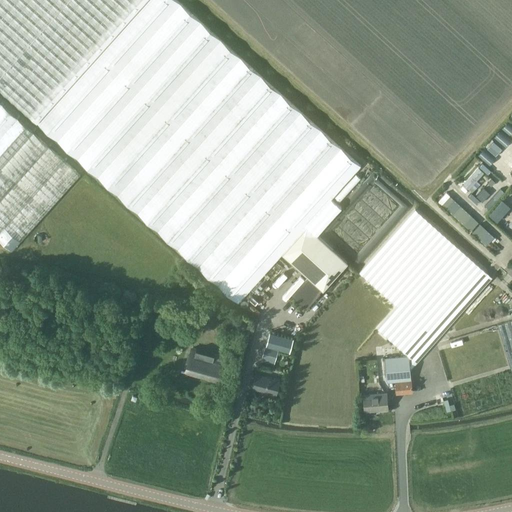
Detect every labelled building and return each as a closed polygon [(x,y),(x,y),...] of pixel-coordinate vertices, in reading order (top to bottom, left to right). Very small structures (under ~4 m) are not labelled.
[(361,166),(176,0),(0,0),(0,88),(226,292),(238,303),(250,290),(282,254),(309,278),(307,281),(305,279),(291,295),(307,309),(321,293),(320,293),(323,290),(348,263),(317,235),(342,208),(332,199),(361,166)] [(80,174),(0,102),(0,239),(12,251),(80,174)] [(506,133),(511,126),(511,125),(508,122),(485,146),(495,156),(511,139),(506,133)] [(473,191),(481,182),(477,178),(485,170),(479,165),(463,182),(473,191)] [(356,172),(335,195),(340,200),(362,177),(356,172)] [(484,200),(490,190),(483,186),(477,196),(484,200)] [(488,229),(447,190),(439,199),(480,238),(488,229)] [(409,355),(411,369),(492,277),(415,209),(359,272),(398,305),(378,329),(402,350),(400,351),(404,355),(409,355)] [(34,240),(35,241),(36,242),(37,242),(39,242),(40,242),(41,241),(42,240),(42,239),(42,237),(41,236),(40,235),(39,234),(38,234),(36,234),(35,235),(34,236),(34,237),(34,239),(34,240)] [(261,280),(252,289),(259,295),(267,286),(261,280)] [(511,320),(498,324),(510,364),(511,371),(511,320)] [(267,345),(289,351),(293,338),(270,332),(267,345)] [(266,347),(263,357),(275,361),(278,350),(266,347)] [(218,378),(223,357),(192,348),(186,369),(218,378)] [(411,379),(412,379),(411,369),(409,355),(404,355),(385,357),(386,381),(395,380),(411,379)] [(276,393),(280,380),(256,373),(252,387),(276,393)] [(411,379),(395,380),(396,393),(412,391),(411,379)] [(366,411),(387,409),(386,392),(364,394),(366,411)]
